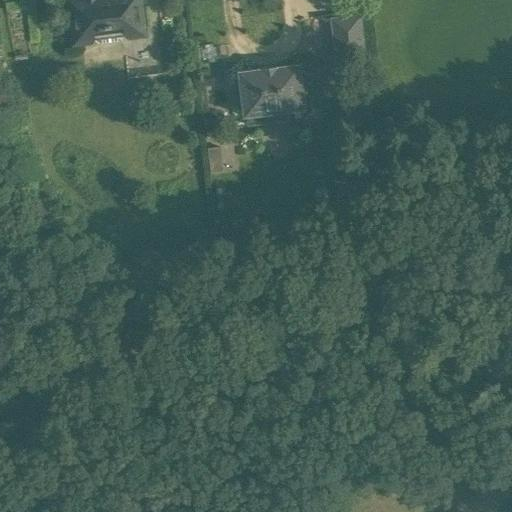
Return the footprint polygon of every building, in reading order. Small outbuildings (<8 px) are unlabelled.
[(95,40),(98,43),(121,40),(124,37),(125,36),(123,23),(142,21),(139,0),(71,0),(69,0),(74,43),(95,40)] [(336,55),(364,51),(359,15),(331,19),(336,55)] [(238,72),(244,116),(247,116),(248,125),(302,118),(301,109),(304,109),(302,94),(305,93),(303,79),(300,79),(298,65),(238,72)] [(221,147),(210,148),(211,156),(222,155),(221,147)] [(421,158),(411,163),(418,178),(428,173),(421,158)]
